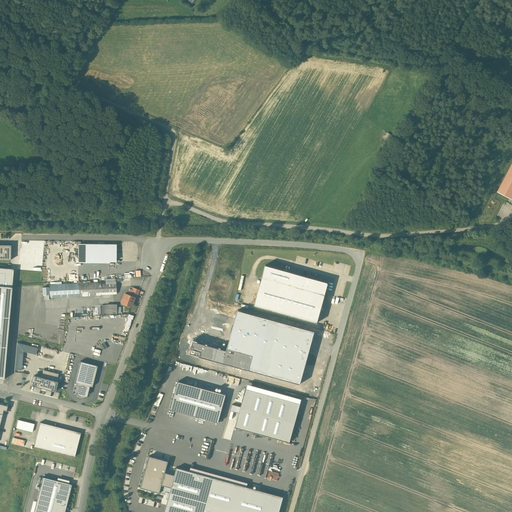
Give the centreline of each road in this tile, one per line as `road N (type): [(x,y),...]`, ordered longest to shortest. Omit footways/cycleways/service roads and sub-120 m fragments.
road 1 (unclassified): [(157,240),(278,243),(360,256),(291,511)]
road 2 (unclassified): [(490,224),(375,233),(224,222),(164,199)]
road 3 (unclassified): [(0,44),(57,80),(170,130),(164,199)]
road 4 (unclassified): [(157,240),(157,273),(103,414)]
road 5 (unclassified): [(24,237),(157,240)]
road 6 (unknown): [(231,387),(255,383),(303,399),(305,419),(288,452)]
